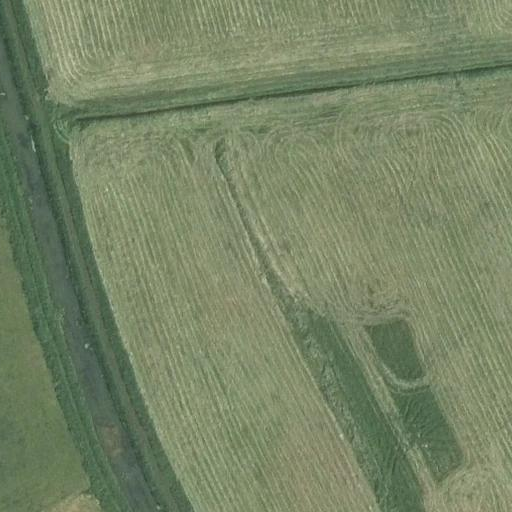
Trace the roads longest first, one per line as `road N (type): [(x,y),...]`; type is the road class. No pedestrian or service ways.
road 1 (track): [(3,0),(104,349),(163,511)]
road 2 (track): [(113,511),(50,347),(0,178)]
